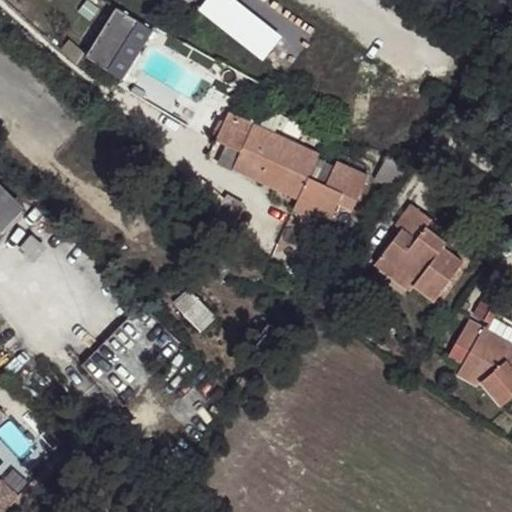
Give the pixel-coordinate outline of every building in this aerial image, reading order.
[(138,22),(116,8),(86,56),(108,70),(138,22)] [(69,40),(60,51),(76,64),(84,53),(69,40)] [(243,89),(249,79),(219,63),(213,73),(243,89)] [(176,96),(142,76),(132,92),(166,112),(176,96)] [(242,152),(234,170),(299,200),(294,210),(328,226),(338,204),(352,211),(367,176),(336,162),(335,166),(317,158),(319,154),(274,133),(282,116),(259,106),(251,123),(230,113),(226,123),(217,141),(226,146),(242,152)] [(217,141),(226,123),(220,120),(211,139),(217,141)] [(242,152),(226,146),(218,163),(234,170),(242,152)] [(407,167),(387,156),(375,178),(394,189),(407,167)] [(0,230),(22,209),(0,186),(0,230)] [(400,231),(415,242),(425,228),(432,220),(411,205),(395,227),(400,231)] [(413,286),(434,301),(463,263),(443,248),(446,244),(425,228),(415,242),(400,231),(381,256),(416,282),(413,286)] [(31,235),(19,249),(34,262),(46,249),(31,235)] [(416,282),(381,256),(375,265),(410,290),(416,282)] [(336,303),(326,296),(319,305),(330,312),(336,303)] [(143,303),(81,365),(121,404),(182,341),(143,303)] [(490,310),(484,321),(490,324),(496,313),(490,310)] [(449,356),(463,363),(486,376),(481,381),(501,406),(511,396),(511,349),(511,350),(511,348),(511,344),(469,320),(449,356)] [(481,381),(486,376),(463,363),(457,375),(476,385),(481,381)]
